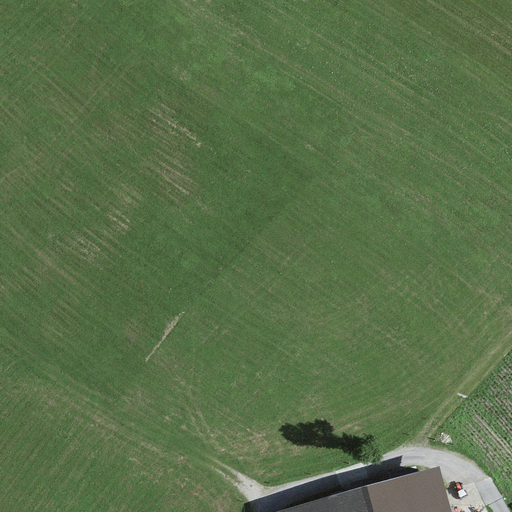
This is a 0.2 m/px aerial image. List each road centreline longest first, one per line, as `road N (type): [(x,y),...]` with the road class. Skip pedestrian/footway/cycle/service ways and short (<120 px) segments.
road 1 (track): [(264,511),(291,490),(408,461),(447,466),(499,511)]
road 2 (track): [(408,461),(410,448),(511,337)]
